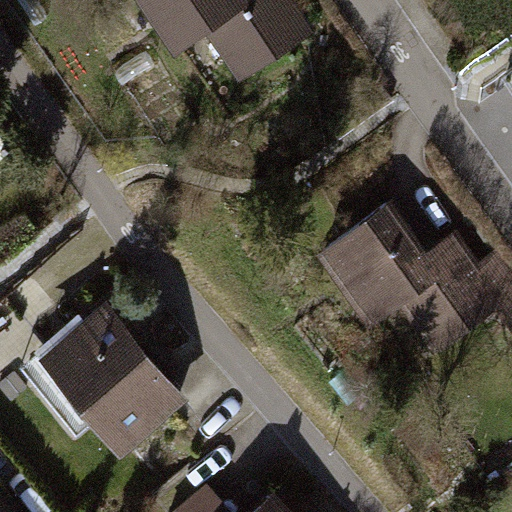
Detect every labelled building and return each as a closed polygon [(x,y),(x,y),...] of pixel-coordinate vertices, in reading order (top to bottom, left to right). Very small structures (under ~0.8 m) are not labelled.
[(136,0),(174,55),(206,33),(240,83),(317,30),(296,0),(136,0)] [(0,164),(15,154),(0,133),(0,164)] [(392,200),(316,254),(369,328),(400,306),(434,354),(497,310),(511,330),(511,264),(500,247),(481,261),(458,229),(428,250),(392,200)] [(37,346),(19,360),(76,432),(96,417),(118,445),(186,392),(106,291),(82,310),(78,304),(32,340),(37,346)] [(16,370),(0,382),(0,384),(12,400),(29,387),(16,370)] [(166,511),(233,511),(235,511),(207,477),(166,511)] [(233,511),(299,511),(272,479),(235,511),(233,511)]
